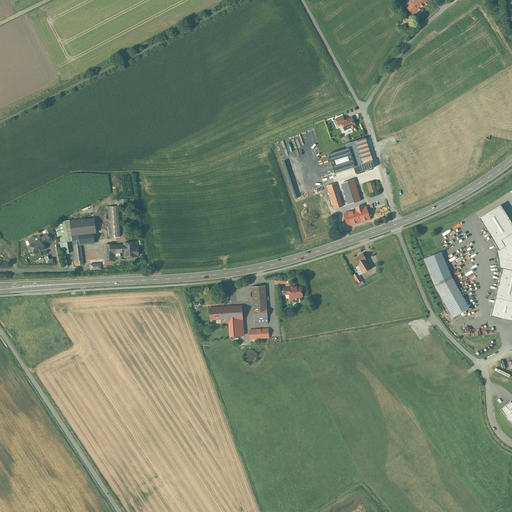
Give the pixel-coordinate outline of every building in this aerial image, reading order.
[(424,6),(419,0),(411,0),(409,1),(405,5),(413,15),(424,6)] [(341,122),(344,120),(342,116),(335,119),(338,125),(341,124),(341,122)] [(344,120),(341,122),(341,124),(344,130),(350,128),(351,129),(355,127),(354,126),(355,126),(352,117),(344,120)] [(365,139),(346,145),(347,148),(353,167),(355,174),(374,168),(372,161),(365,139)] [(353,167),(347,148),(328,154),(334,173),(353,167)] [(360,201),(353,180),(341,184),(348,205),(360,201)] [(373,182),(367,184),(370,193),(376,191),(373,182)] [(335,183),(327,186),(334,209),(342,206),(335,183)] [(511,224),(500,205),(479,218),(498,250),(496,252),(497,257),(496,258),(497,262),(498,262),(499,268),(501,268),(494,297),(511,301),(511,224)] [(118,206),(108,207),(110,237),(120,237),(118,206)] [(344,214),(348,226),(369,219),(370,219),(378,217),(375,206),(362,210),(361,206),(356,207),(356,210),(344,214)] [(81,245),(79,235),(93,233),(96,233),(94,219),(70,222),(72,241),(73,246),(81,245)] [(59,244),(72,241),(70,222),(70,220),(55,223),(59,244)] [(93,233),(79,235),(81,245),(94,244),(93,233)] [(40,239),(41,239),(44,245),(52,241),(49,234),(40,238),(40,239)] [(44,245),(41,239),(40,239),(31,244),(36,253),(40,251),(40,250),(45,248),(44,245)] [(114,245),(114,253),(124,252),(125,257),(136,256),(136,255),(138,255),(137,248),(135,248),(135,243),(124,243),(124,245),(114,245)] [(81,245),(73,246),(76,266),(83,265),(81,245)] [(114,253),(114,245),(105,245),(104,260),(114,260),(114,253)] [(437,253),(423,259),(427,268),(441,263),(437,253)] [(364,254),(355,259),(359,266),(366,261),(368,260),(364,254)] [(53,262),(52,259),(49,259),(48,255),(44,256),(45,264),(53,262)] [(366,261),(359,266),(364,273),(371,269),(366,261)] [(441,263),(427,268),(431,279),(445,274),(441,263)] [(359,276),(357,272),(353,275),(359,285),(364,282),(360,275),(359,276)] [(445,274),(431,279),(433,285),(452,318),(466,310),(447,278),(445,274)] [(265,286),(252,287),(253,309),(266,308),(265,286)] [(301,287),(289,287),(289,289),(289,294),(289,295),(292,297),(302,297),(301,287)] [(241,307),(220,308),(221,319),(226,318),(226,322),(228,322),(242,321),(241,307)] [(221,319),(220,308),(209,308),(210,319),(221,319)] [(266,308),(253,309),(254,323),(267,322),(266,308)] [(242,321),(228,322),(229,334),(243,333),(242,321)] [(267,329),(248,331),(249,340),(268,338),(267,329)] [(245,353),(244,354),(243,356),(243,359),(244,360),(245,362),(246,363),(248,364),(250,364),(252,364),(253,363),(255,362),(256,361),(256,360),(257,358),(257,357),(256,355),(256,354),(255,353),(254,352),(252,351),(251,351),(249,351),(248,351),(247,351),(246,352),(245,353)] [(507,403),(500,409),(511,423),(511,402),(510,401),(507,403)]
